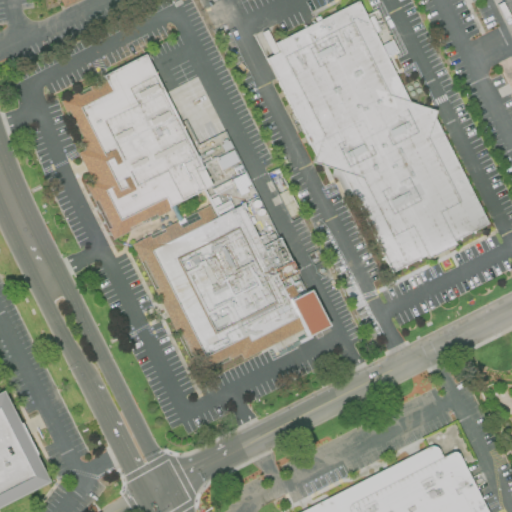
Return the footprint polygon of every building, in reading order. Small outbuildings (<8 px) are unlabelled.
[(276,81),(314,156),(312,164),(340,171),(390,272),(423,254),(425,259),(455,244),(453,239),(486,224),(432,118),(435,111),(407,102),(357,1),(274,42),(278,50),(264,58),(276,81)] [(379,44),(385,57),(396,52),(390,39),(379,44)] [(208,186),(167,206),(169,210),(111,239),(106,229),(110,227),(96,200),(91,202),(83,185),(90,182),(76,154),(85,149),(68,114),(64,116),(57,102),(104,80),(101,75),(144,54),(208,186)] [(218,170),(230,163),(236,175),(243,171),(229,147),(211,158),(218,170)] [(207,204),(214,217),(239,205),(288,299),(309,289),(327,324),(277,351),(273,344),(242,360),(239,354),(198,376),(154,291),(158,289),(143,260),(139,262),(130,244),(207,204)] [(0,505),(47,482),(1,390),(0,390),(0,505)] [(456,450),(486,511),(295,511),(433,443),(441,457),(456,450)]
